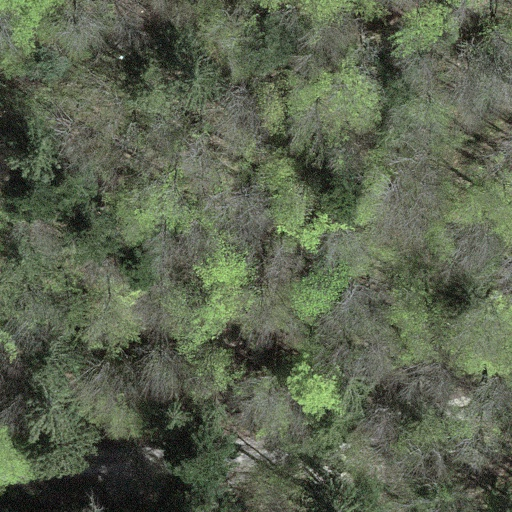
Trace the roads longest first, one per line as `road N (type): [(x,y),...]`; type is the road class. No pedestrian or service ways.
road 1 (track): [(511,398),(425,430),(106,474),(0,479)]
road 2 (track): [(0,85),(156,0)]
